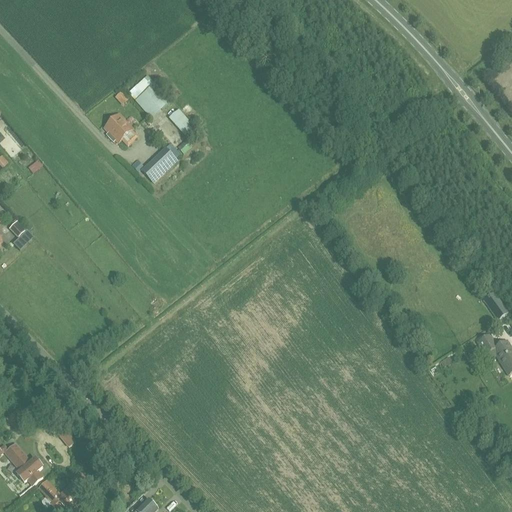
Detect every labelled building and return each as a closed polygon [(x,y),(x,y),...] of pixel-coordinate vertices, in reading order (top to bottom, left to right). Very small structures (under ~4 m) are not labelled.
[(171,103),(155,85),(146,93),(162,111),(171,103)] [(120,96),(116,100),(124,108),(127,104),(120,96)] [(195,129),(179,111),(170,119),(186,137),(195,129)] [(118,145),(133,131),(119,116),(105,130),(109,134),(107,136),(114,144),(116,142),(118,145)] [(184,149),(187,154),(195,150),(192,145),(184,149)] [(177,163),(166,150),(142,172),(154,185),(177,163)] [(6,155),(0,160),(0,162),(6,170),(14,164),(6,155)] [(33,228),(23,218),(19,221),(29,231),(33,228)] [(18,240),(27,232),(18,222),(9,230),(18,240)] [(488,300),(495,309),(491,312),(498,321),(508,314),(494,295),(489,298),(488,300)] [(508,377),(511,374),(511,350),(507,343),(498,349),(491,337),(478,344),(486,357),(493,353),(508,377)] [(15,430),(28,419),(20,410),(7,421),(15,430)] [(75,444),(65,432),(59,438),(69,449),(75,444)] [(33,488),(43,479),(38,473),(43,469),(36,461),(31,465),(15,447),(8,453),(4,448),(0,452),(0,457),(2,455),(2,454),(4,452),(6,455),(5,455),(21,473),(17,476),(24,485),(28,482),(33,488)] [(47,484),(39,491),(47,499),(42,503),(42,506),(45,509),(47,509),(51,506),(56,511),(64,511),(66,511),(67,511),(70,511),(94,489),(82,476),(60,497),(47,484)] [(157,511),(159,511),(149,501),(137,511),(157,511)]
